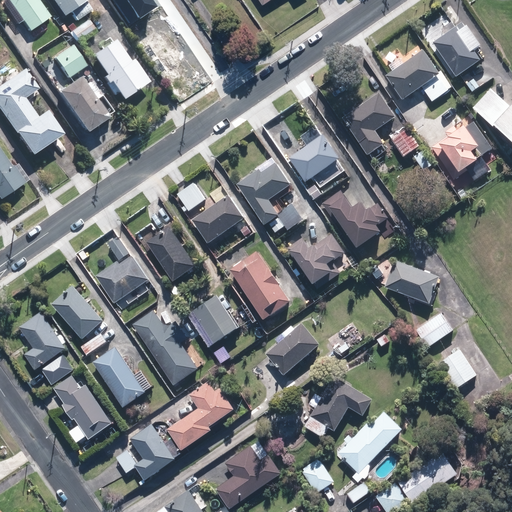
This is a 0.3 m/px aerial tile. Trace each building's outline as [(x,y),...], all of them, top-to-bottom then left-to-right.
[(41,0),(3,0),(20,24),(24,21),(31,30),(52,15),(41,0)] [(93,9),(87,0),(55,0),(66,14),(72,10),(78,19),(93,9)] [(114,0),(131,24),(157,6),(153,0),(114,0)] [(165,15),(130,40),(147,63),(156,57),(164,68),(184,53),(176,42),(182,38),(165,15)] [(85,21),(67,34),(76,46),(94,33),(85,21)] [(478,63),(471,51),(476,48),(460,24),(432,43),(455,78),(478,63)] [(94,53),(126,98),(152,80),(136,57),(132,59),(116,37),(94,53)] [(74,44),(57,56),(70,76),(88,65),(74,44)] [(438,75),(420,51),(385,77),(402,101),(438,75)] [(39,114),(27,96),(40,86),(27,66),(0,84),(0,105),(18,131),(19,130),(35,152),(65,131),(49,108),(39,114)] [(111,114),(83,74),(61,89),(89,129),(111,114)] [(511,104),(511,103),(507,108),(489,91),(470,110),(511,149),(511,104)] [(382,146),(373,133),(394,118),(377,94),(341,119),(365,156),(382,146)] [(462,127),(431,148),(450,177),(473,162),(467,154),(476,148),(462,127)] [(408,129),(390,140),(402,159),(419,147),(408,129)] [(338,159),(321,136),(287,160),(304,183),(338,159)] [(0,144),(0,194),(2,197),(25,180),(0,144)] [(421,149),(411,156),(422,172),(432,165),(421,149)] [(291,191),(271,161),(234,185),(262,227),(277,217),(275,215),(281,211),(275,202),(291,191)] [(194,182),(176,194),(188,212),(206,200),(194,182)] [(328,208),(326,209),(354,250),(379,232),(376,228),(387,220),(377,205),(366,212),(360,204),(352,209),(340,191),(323,202),(328,208)] [(207,244),(243,219),(226,196),(191,221),(207,244)] [(277,218),(287,232),(302,221),(293,208),(277,218)] [(194,266),(169,228),(146,244),(171,281),(194,266)] [(332,263),(345,254),(332,234),(309,249),(303,240),(287,251),(310,286),(314,283),(317,288),(339,274),(332,263)] [(117,238),(108,245),(118,261),(128,254),(117,238)] [(256,253),(228,270),(261,322),(288,305),(256,253)] [(96,280),(112,304),(147,281),(131,257),(96,280)] [(394,262),(384,289),(428,305),(438,279),(394,262)] [(101,321),(71,287),(50,305),(81,339),(101,321)] [(216,298),(191,312),(212,345),(236,331),(216,298)] [(196,369),(179,344),(186,340),(174,322),(164,329),(152,312),(133,325),(173,385),(196,369)] [(65,349),(39,313),(19,328),(34,349),(23,356),(34,371),(65,349)] [(452,331),(440,313),(419,327),(430,344),(452,331)] [(317,345),(299,325),(264,355),(283,376),(317,345)] [(325,341),(336,357),(360,341),(349,325),(325,341)] [(87,357),(107,343),(104,339),(109,336),(105,330),(80,347),(87,357)] [(143,393),(114,349),(92,363),(121,407),(143,393)] [(475,377),(458,351),(438,363),(454,389),(475,377)] [(63,355),(41,370),(51,386),(73,371),(63,355)] [(109,425),(84,386),(79,389),(72,378),(54,389),(86,440),(109,425)] [(370,400),(334,378),(321,399),(314,394),(303,412),(310,416),(304,427),(321,437),(327,427),(334,431),(347,409),(360,417),(370,400)] [(207,384),(188,396),(197,410),(165,430),(179,452),(209,432),(206,428),(232,411),(218,390),(213,393),(207,384)] [(365,424),(336,453),(357,474),(400,430),(382,412),(368,426),(365,424)] [(133,466),(143,481),(174,460),(151,426),(130,440),(143,459),(133,466)] [(224,464),(233,476),(214,490),(228,510),(280,474),(265,454),(258,459),(249,447),(224,464)] [(440,454),(375,498),(385,511),(398,511),(454,475),(440,454)] [(302,474),(315,494),(333,482),(320,462),(302,474)] [(363,483),(346,495),(352,504),(369,492),(363,483)] [(201,511),(187,491),(164,507),(166,511),(201,511)]
